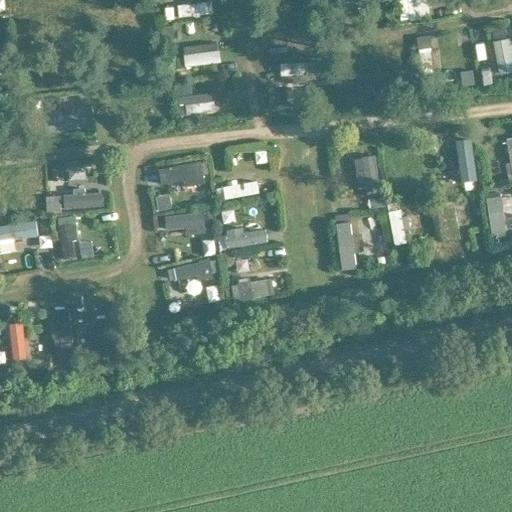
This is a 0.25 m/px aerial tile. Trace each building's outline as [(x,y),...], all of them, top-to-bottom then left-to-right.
[(190,3),(191,18),(227,17),(226,2),(190,3)] [(426,19),(447,12),(444,2),(423,8),(426,19)] [(131,32),(157,32),(157,9),(131,9),(131,32)] [(234,45),(196,46),(196,69),(234,68),(234,45)] [(333,62),(316,63),(316,78),(333,77),(333,62)] [(294,84),(309,83),(309,63),(293,63),(294,84)] [(207,82),(228,80),(227,72),(206,74),(207,82)] [(201,120),(231,115),(227,95),(197,100),(201,120)] [(92,113),(61,111),(60,127),(91,129),(92,113)] [(475,191),(486,190),(481,143),(471,144),(475,191)] [(269,167),(282,166),(280,144),(267,145),(269,167)] [(440,194),(439,157),(424,158),(425,195),(440,194)] [(387,159),(370,163),(381,211),(398,207),(387,159)] [(184,170),(189,192),(224,184),(220,163),(184,170)] [(237,186),(239,203),(274,199),(272,182),(237,186)] [(77,192),(80,217),(123,212),(121,196),(101,198),(100,189),(77,192)] [(507,236),(511,234),(511,195),(500,198),(507,236)] [(60,198),(61,218),(78,217),(76,197),(60,198)] [(171,216),(186,214),(184,198),(168,201),(171,216)] [(464,203),(445,209),(459,253),(479,246),(464,203)] [(414,207),(400,210),(403,224),(397,225),(401,250),(421,246),(414,207)] [(222,219),(180,218),(179,235),(221,236),(222,219)] [(61,223),(1,228),(4,256),(63,251),(61,223)] [(354,226),(355,270),(369,269),(368,226),(354,226)] [(242,233),(242,250),(282,249),(281,232),(242,233)] [(230,257),(228,244),(216,246),(217,259),(230,257)] [(264,260),(249,260),(249,275),(264,275),(264,260)] [(176,284),(229,277),(227,264),(174,271),(176,284)] [(282,276),(248,280),(250,304),(285,300),(282,276)] [(232,286),(219,289),(222,303),(236,299),(232,286)] [(69,338),(85,338),(84,311),(68,311),(69,338)] [(39,325),(24,326),(28,364),(43,363),(39,325)] [(109,329),(109,348),(135,348),(135,329),(109,329)]
